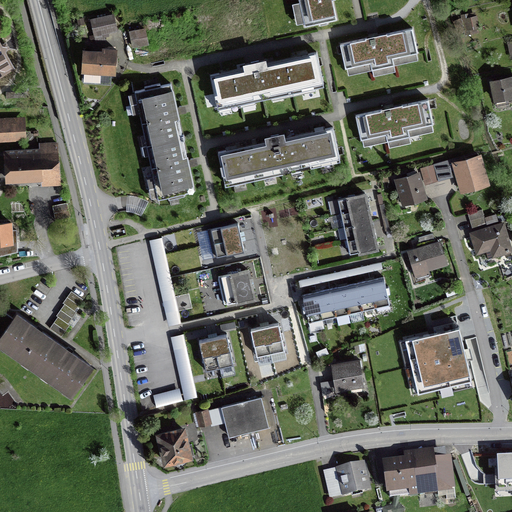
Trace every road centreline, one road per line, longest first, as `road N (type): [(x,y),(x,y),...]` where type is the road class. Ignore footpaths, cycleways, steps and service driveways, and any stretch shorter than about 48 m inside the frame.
road 1 (residential): [(511,434),(325,449),(139,493)]
road 2 (secondary): [(38,0),(100,251)]
road 3 (secondary): [(100,251),(139,493)]
